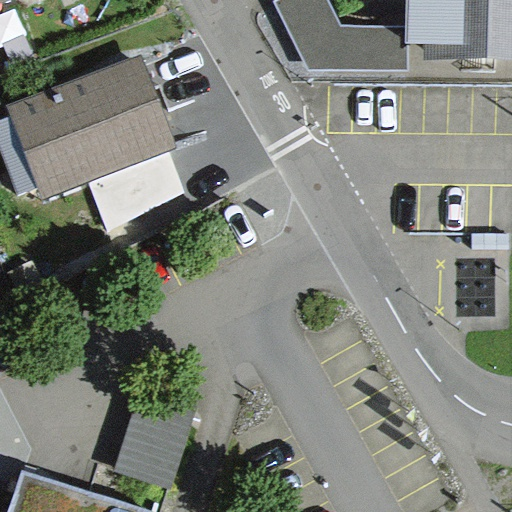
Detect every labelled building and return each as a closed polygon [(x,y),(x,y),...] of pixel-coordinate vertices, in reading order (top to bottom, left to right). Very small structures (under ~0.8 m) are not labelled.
[(304,71),(405,72),(405,29),(338,28),(322,0),(271,0),(304,71)] [(511,0),(428,0),(429,35),(511,35),(511,0)] [(130,51),(18,95),(60,202),(172,158),(130,51)] [(181,489),(199,417),(140,402),(122,474),(181,489)] [(154,511),(25,472),(11,511),(154,511)]
